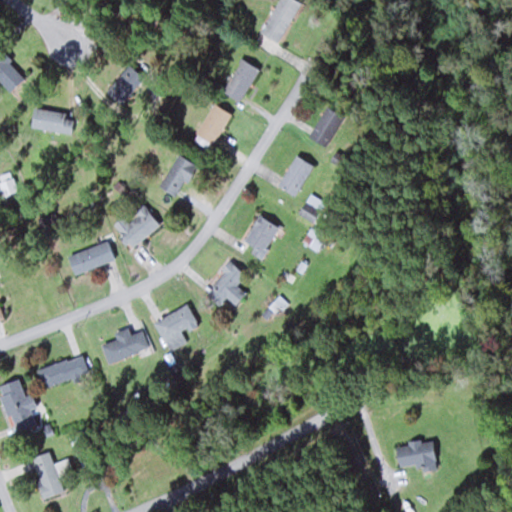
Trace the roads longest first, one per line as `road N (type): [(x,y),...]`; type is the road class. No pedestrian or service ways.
road 1 (residential): [(0,345),(130,295),(187,258),(318,59)]
road 2 (residential): [(131,511),(312,423),(355,412),(376,436)]
